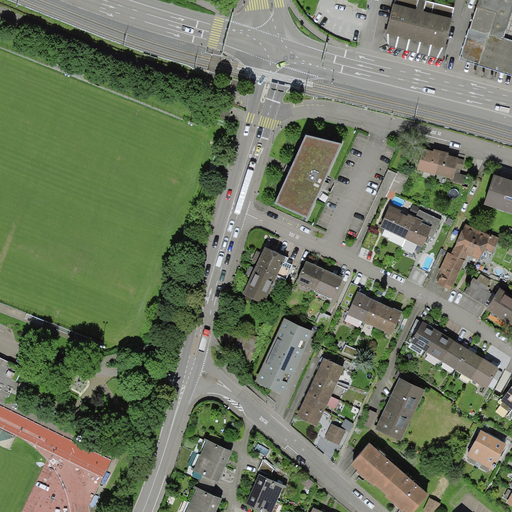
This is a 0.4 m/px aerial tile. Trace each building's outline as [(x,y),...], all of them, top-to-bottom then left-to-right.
[(415,0),(414,6),(391,1),(384,29),(442,42),(454,6),(431,0),(415,0)] [(511,0),(476,0),(459,57),(511,74),(511,38),(503,36),(511,6),(511,0)] [(439,61),(447,43),(442,42),(384,29),(381,28),(379,47),(411,54),(439,61)] [(342,144),(306,135),(273,203),(309,218),(342,144)] [(428,149),(423,148),(417,169),(453,179),(459,158),(453,156),(428,149)] [(511,180),(493,174),(483,204),(511,213),(511,180)] [(422,247),(428,235),(433,238),(441,220),(419,210),(416,217),(390,205),(379,227),(422,247)] [(493,240),(460,224),(448,246),(482,264),(493,240)] [(467,256),(448,246),(432,274),(451,285),(467,256)] [(286,257),(264,247),(259,258),(252,272),(242,294),(264,304),(286,257)] [(314,265),(306,261),(296,283),(333,300),(343,278),(334,274),(314,265)] [(495,288),(475,276),(464,294),(484,306),(495,288)] [(360,287),(351,283),(341,305),(347,308),(345,314),(392,335),(402,311),(391,306),(380,301),(364,295),(358,292),(360,287)] [(511,298),(497,289),(485,308),(511,323),(511,298)] [(314,332),(285,319),(256,382),(285,395),(314,332)] [(434,329),(423,322),(410,342),(487,389),(499,369),(495,366),(473,352),(465,348),(446,336),(434,329)] [(0,403),(4,405),(23,367),(0,355),(0,403)] [(344,368),(324,357),(320,367),(315,377),(307,396),(303,405),(300,411),(298,416),(317,426),(344,368)] [(424,391),(402,380),(377,429),(399,440),(424,391)] [(511,386),(502,401),(511,408),(511,386)] [(346,430),(331,423),(324,438),(339,445),(346,430)] [(487,433),(481,429),(466,456),(492,470),(506,443),(499,439),(487,433)] [(232,452),(206,441),(193,471),(219,482),(224,470),(228,461),(232,452)] [(410,511),(426,494),(365,442),(348,462),(360,472),(399,506),(405,511),(410,511)] [(272,511),(284,486),(259,475),(256,482),(250,495),(245,506),(259,511),(272,511)] [(222,499),(195,487),(183,511),(216,511),(217,511),(222,499)]
